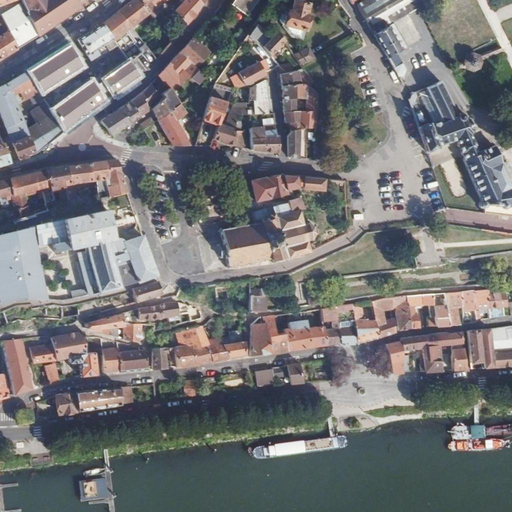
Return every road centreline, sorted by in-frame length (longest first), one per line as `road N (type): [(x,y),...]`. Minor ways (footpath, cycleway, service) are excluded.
road 1 (residential): [(363,393),(358,346),(58,387),(12,405),(0,433)]
road 2 (residential): [(0,437),(363,393)]
road 3 (residential): [(159,251),(166,273),(188,286),(276,269),(369,227)]
road 4 (residential): [(215,0),(152,75),(77,132),(79,146)]
road 5 (residential): [(173,161),(360,178)]
road 6 (residential): [(363,393),(511,383)]
road 7 (secondary): [(0,74),(111,0)]
road 8 (residential): [(366,41),(414,165)]
